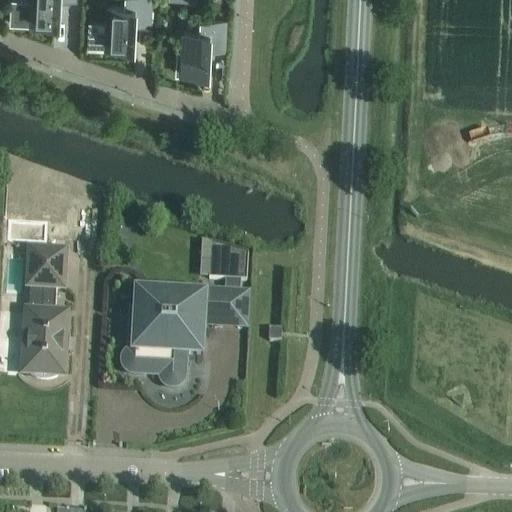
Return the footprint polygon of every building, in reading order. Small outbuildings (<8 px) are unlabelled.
[(33,0),(33,2),(28,2),(12,1),(11,24),(27,25),(54,27),(54,22),(60,22),(60,0),(33,0)] [(109,5),(108,24),(90,23),(89,48),(129,50),(129,46),(135,46),(136,23),(150,23),(151,0),(127,0),(127,5),(109,5)] [(178,51),(177,75),(204,76),(204,71),(210,72),(211,49),(225,49),(226,21),(202,20),(202,31),(184,30),(183,52),(178,51)] [(112,219),(112,224),(115,229),(121,229),(126,225),(126,220),(122,215),(116,215),(112,219)] [(201,242),(199,279),(225,281),(224,295),(240,296),(241,282),(247,282),(248,256),(201,242)] [(30,375),(30,376),(32,377),(34,379),(36,379),(38,380),(41,380),(43,381),(45,381),(48,381),(50,380),(52,380),(55,379),(57,378),(57,377),(63,377),(67,315),(55,315),(56,290),(62,290),(64,254),(30,252),(28,288),(30,288),(29,313),(27,313),(24,375),(30,375)] [(138,295),(135,351),(134,351),(132,351),(130,352),(129,353),(128,353),(126,355),(125,357),(124,358),(124,359),(123,361),(123,362),(123,364),(123,366),(123,367),(124,368),(125,370),(126,370),(127,372),(129,373),(131,374),(133,374),(161,376),(161,377),(161,379),(161,381),(162,382),(162,383),(164,384),(164,385),(166,386),(167,387),(169,388),(171,388),(172,388),(173,388),(175,388),(176,388),(178,387),(179,387),(180,385),(182,384),(183,382),(184,380),(184,379),(184,377),(185,355),(200,356),(202,324),(243,326),(245,296),(240,296),(224,295),(192,293),(192,298),(138,295)] [(269,342),(281,343),(281,337),(281,333),(281,331),(270,330),(269,342)]
